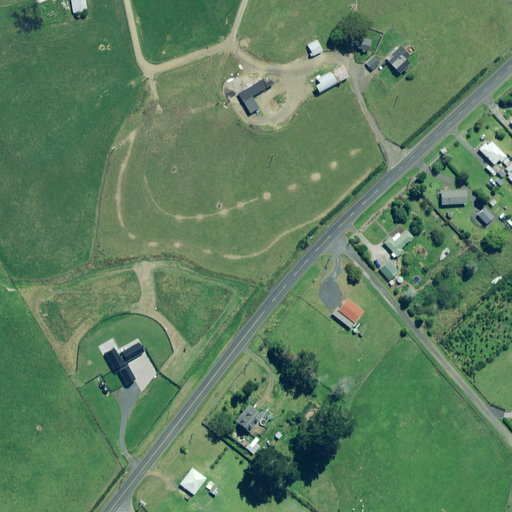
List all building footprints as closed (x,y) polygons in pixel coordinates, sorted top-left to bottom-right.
[(87,10),(84,0),(69,0),(72,13),(87,10)] [(320,41),(319,38),(306,46),(312,56),(321,51),(317,44),(320,41)] [(371,41),(360,38),(357,49),(367,52),(371,41)] [(405,66),(407,64),(404,60),(408,57),(399,47),(390,55),(391,57),(386,61),(397,73),(402,69),(404,71),(407,68),(405,66)] [(373,57),(364,63),(368,68),(376,62),(373,57)] [(346,77),(340,66),(331,72),(337,82),(346,77)] [(335,84),(329,73),(312,82),(317,93),(335,84)] [(250,96),(269,85),(275,81),(273,78),(267,81),(265,78),(237,94),(249,114),(257,108),(250,96)] [(504,157),(490,142),(486,146),(484,144),(478,150),(492,165),(497,160),(499,162),(504,157)] [(440,205),(457,204),(457,206),(464,206),(464,203),(465,203),(465,190),(439,191),(440,205)] [(490,198),(487,204),(492,207),(495,201),(490,198)] [(403,228),(400,225),(381,243),(395,258),(402,251),(400,249),(412,237),(405,231),(403,228)] [(386,281),(391,277),(388,273),(383,266),(378,269),(386,281)] [(362,310),(344,295),(330,313),(348,328),(362,310)] [(260,418),(246,407),(234,422),(247,433),(260,418)] [(258,446),(254,443),(248,451),(252,454),(258,446)] [(204,479),(190,469),(178,485),(192,495),(204,479)] [(213,484),(209,481),(205,487),(209,490),(213,484)]
